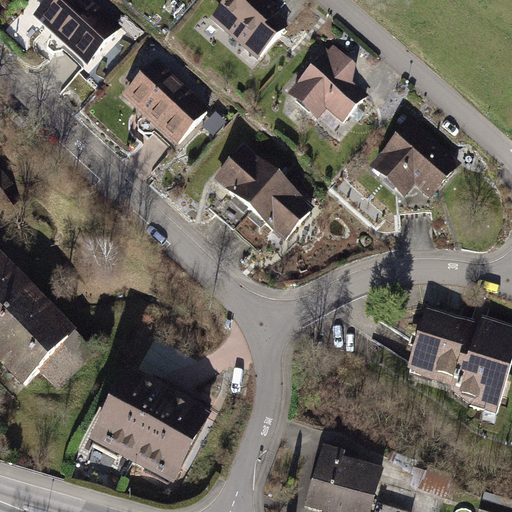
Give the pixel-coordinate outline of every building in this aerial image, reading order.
[(80,0),(53,0),(31,24),(83,70),(117,32),(80,0)] [(278,13),(263,0),(228,0),(206,27),(255,68),(284,33),(271,22),(278,13)] [(353,74),(330,54),(325,60),(319,55),(315,59),(321,64),(289,101),(313,122),(321,112),(339,128),(362,102),(349,90),(353,74)] [(151,63),(115,103),(174,155),(210,116),(151,63)] [(464,168),(408,123),(365,174),(401,203),(410,192),(431,208),(464,168)] [(239,150),(207,186),(283,252),(315,216),(239,150)] [(0,200),(2,199),(0,196),(0,194),(10,186),(0,174),(0,200)] [(92,352),(0,260),(0,364),(22,387),(37,373),(54,390),(92,352)] [(511,360),(511,329),(426,306),(406,378),(500,404),(511,360)] [(209,413),(126,369),(88,440),(171,484),(209,413)] [(341,452),(319,446),(303,507),(320,511),(366,511),(379,469),(339,459),(341,452)] [(511,511),(511,500),(480,492),(474,511),(511,511)]
